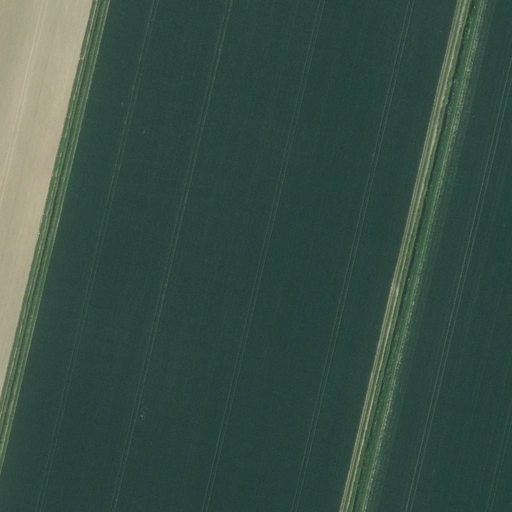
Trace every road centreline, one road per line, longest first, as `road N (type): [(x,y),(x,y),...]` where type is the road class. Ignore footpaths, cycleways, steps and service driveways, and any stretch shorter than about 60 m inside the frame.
road 1 (track): [(343,511),(462,0)]
road 2 (track): [(107,0),(0,466)]
road 3 (track): [(95,0),(0,415)]
